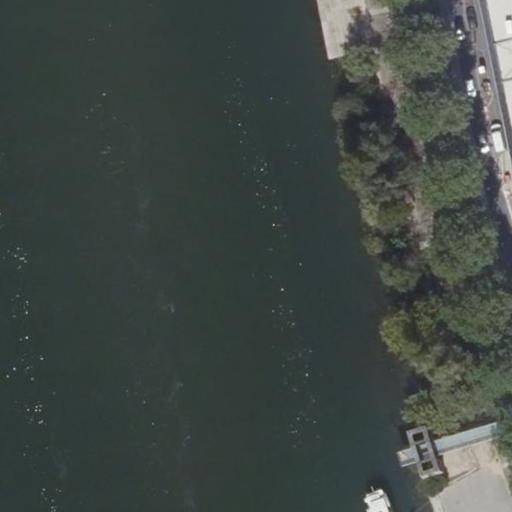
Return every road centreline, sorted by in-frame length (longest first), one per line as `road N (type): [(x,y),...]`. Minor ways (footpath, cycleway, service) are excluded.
road 1 (secondary): [(431,0),(483,231),(511,318)]
road 2 (secondary): [(505,226),(455,0)]
